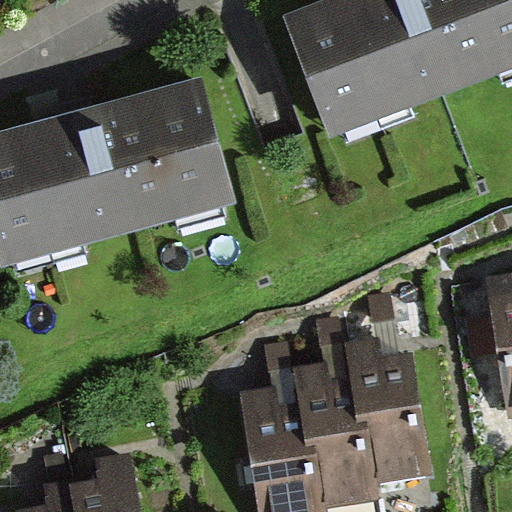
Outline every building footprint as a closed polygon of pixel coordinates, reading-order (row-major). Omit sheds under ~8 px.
[(511,0),(295,0),(286,4),(335,122),(511,48),(511,0)] [(67,99),(0,116),(0,244),(234,182),(202,63),(67,99)] [(511,404),(511,268),(490,272),(511,404)] [(380,477),(434,469),(412,339),(382,344),(379,327),(346,332),(349,349),(357,404),(370,402),(380,477)] [(327,501),(382,494),(380,477),(370,402),(357,404),(349,349),(295,356),(298,380),(305,429),(317,428),(327,501)] [(260,511),(327,511),(327,501),(317,428),(305,429),(298,380),(244,387),(260,511)] [(142,511),(130,444),(67,456),(70,470),(77,511),(142,511)] [(17,511),(77,511),(70,470),(11,480),(17,511)]
